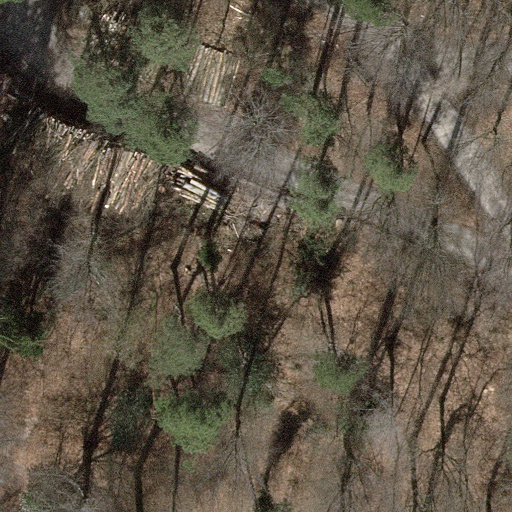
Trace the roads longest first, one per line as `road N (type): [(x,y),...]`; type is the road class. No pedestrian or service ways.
road 1 (track): [(511,262),(136,117),(64,76),(36,32),(33,0)]
road 2 (track): [(511,219),(372,27)]
road 3 (track): [(511,59),(372,27),(349,0)]
